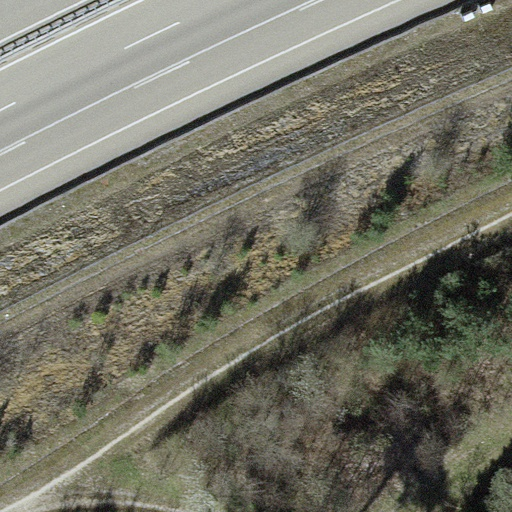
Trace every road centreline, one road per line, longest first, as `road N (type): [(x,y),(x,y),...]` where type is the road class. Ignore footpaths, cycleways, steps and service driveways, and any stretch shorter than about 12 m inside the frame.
road 1 (motorway): [(0,106),(221,0)]
road 2 (track): [(511,417),(391,511)]
